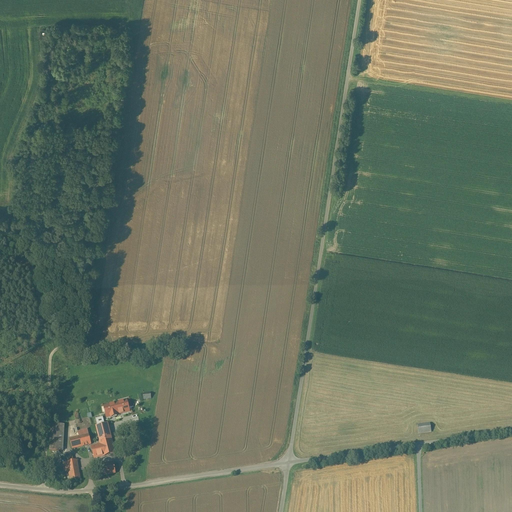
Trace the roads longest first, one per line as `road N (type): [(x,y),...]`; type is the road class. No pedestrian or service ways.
road 1 (unclassified): [(359,0),(288,462)]
road 2 (unclassified): [(288,462),(89,490),(0,484)]
road 3 (unclassified): [(511,429),(288,462)]
